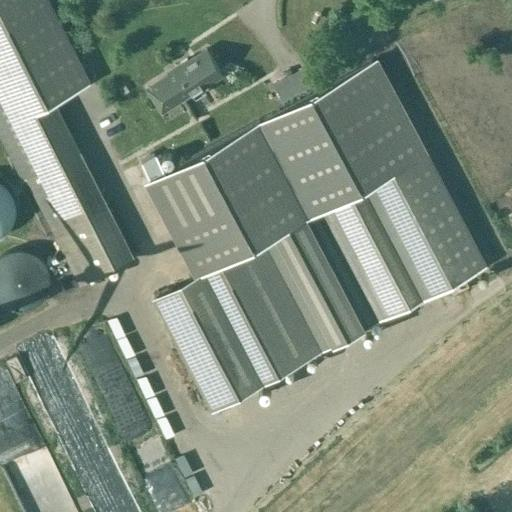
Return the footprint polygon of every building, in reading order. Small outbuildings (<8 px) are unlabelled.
[(0,0),(0,124),(80,282),(134,254),(54,99),(90,80),(49,0),(0,0)] [(167,70),(169,73),(147,87),(163,111),(222,73),(206,48),(188,60),(187,57),(167,70)] [(385,83),(372,58),(163,169),(156,154),(142,162),(200,271),(158,293),(216,403),(481,263),(385,83)] [(293,94),(285,77),(274,83),(282,99),(293,94)] [(16,210),(16,207),(16,206),(16,203),(15,200),(14,198),(13,195),(12,192),(11,189),(9,187),(7,184),(4,182),(1,180),(0,178),(0,235),(1,234),(4,232),(6,231),(8,228),(10,225),(12,222),(13,219),(14,216),(15,214),(16,210)] [(509,233),(511,230),(511,189),(479,215),(493,233),(492,234),(494,237),(505,229),(509,233)] [(30,249),(21,247),(12,248),(3,252),(0,255),(0,298),(2,301),(10,305),(19,307),(28,306),(37,302),(44,296),(48,287),(50,278),(49,269),(45,260),(39,253),(30,249)] [(126,356),(137,352),(120,312),(110,317),(126,356)] [(94,364),(112,362),(107,337),(90,340),(94,364)] [(16,348),(5,355),(17,375),(28,369),(16,348)] [(44,375),(39,376),(60,434),(93,422),(79,382),(50,392),(44,375)] [(259,481),(242,498),(250,506),(268,490),(259,481)] [(163,507),(165,511),(194,511),(188,496),(163,507)]
